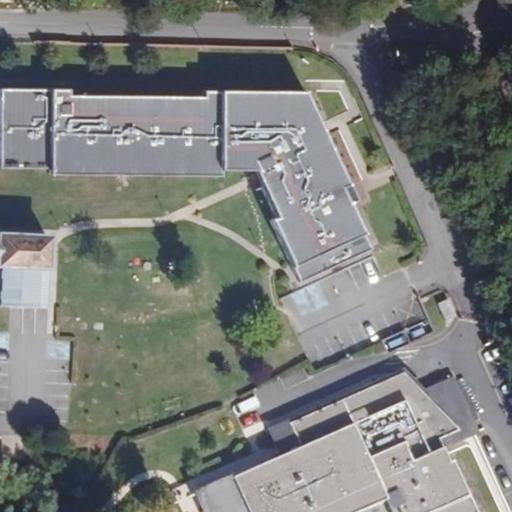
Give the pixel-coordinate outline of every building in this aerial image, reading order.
[(68,89),(0,89),(0,170),(47,170),(48,177),(62,177),(220,177),(221,172),(253,172),(257,179),(274,218),(269,220),(298,282),(370,249),(348,204),(355,200),(321,129),(304,92),(201,91),(201,96),(68,96),(68,89)] [(47,240),(0,238),(0,308),(29,309),(44,310),(47,240)] [(450,298),(438,303),(446,320),(457,315),(450,298)] [(429,319),(403,330),(409,343),(435,332),(429,319)] [(278,454),(154,507),(156,511),(356,511),(388,499),(393,511),(472,511),(438,436),(458,427),(403,372),(266,427),(278,454)] [(0,511),(10,511),(14,453),(0,451),(0,511)]
